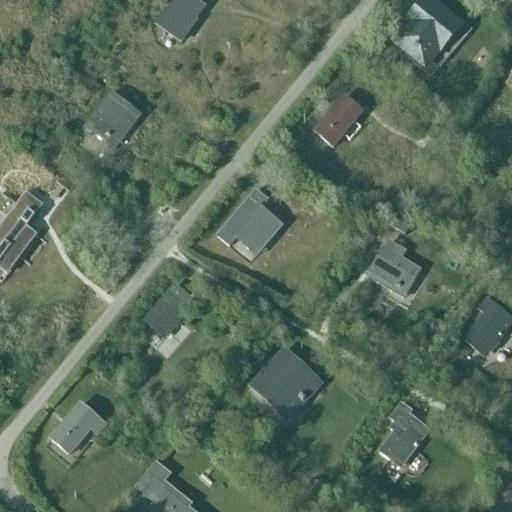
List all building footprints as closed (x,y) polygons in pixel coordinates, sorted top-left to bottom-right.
[(177,0),(157,27),(180,44),(195,24),(193,23),(203,10),(196,5),(200,0),(177,0)] [(431,0),(423,0),(387,42),(407,59),(422,42),(434,53),(459,24),(431,0)] [(140,118),(111,96),(85,130),(114,152),(140,118)] [(362,116),(343,100),(314,135),(332,151),(362,116)] [(432,127),(424,136),(431,143),(439,134),(432,127)] [(255,194),(217,239),(229,250),(236,242),(249,253),(274,223),(261,212),(267,204),(255,194)] [(8,219),(0,229),(0,272),(8,278),(11,274),(37,238),(36,237),(27,230),(43,208),(26,195),(8,219)] [(410,231),(397,223),(392,231),(405,239),(410,231)] [(419,273),(407,266),(402,263),(406,255),(389,245),(384,252),(383,251),(369,273),(406,295),(419,273)] [(174,289),(144,325),(155,334),(159,329),(168,337),(194,306),(174,289)] [(478,311),(485,317),(464,343),(473,351),(476,348),(486,356),(488,353),(491,355),(499,345),(497,343),(499,341),(500,341),(502,338),(501,338),(508,330),(503,325),(507,319),(486,302),(478,311)] [(229,322),(224,332),(234,338),(240,328),(229,322)] [(273,375),(269,371),(252,390),(269,406),(273,403),(285,415),(298,401),(302,406),(319,388),(288,359),(273,375)] [(392,460),(402,468),(424,440),(418,435),(422,430),(408,419),(411,415),(401,407),(390,421),(396,425),(391,432),(395,435),(379,455),(389,463),(392,460)] [(80,408),(50,442),(69,458),(80,445),(74,440),(85,428),(90,433),(97,438),(104,429),(98,424),(80,408)] [(187,511),(146,478),(136,491),(155,506),(150,511),(187,511)]
